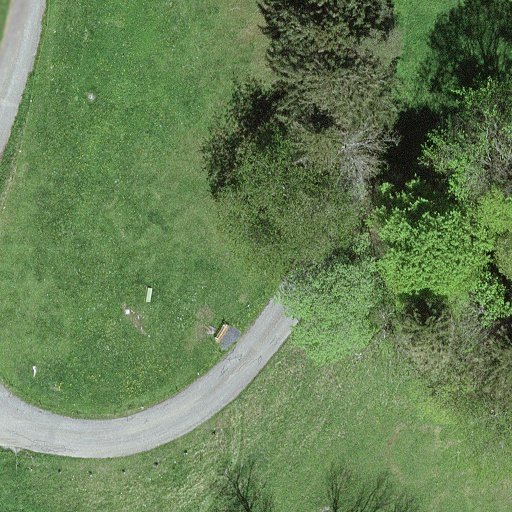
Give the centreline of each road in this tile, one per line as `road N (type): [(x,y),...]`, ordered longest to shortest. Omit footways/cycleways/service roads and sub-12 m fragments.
road 1 (unclassified): [(382,0),(388,105),(271,338),(207,397),(163,424),(116,436),(54,427),(0,407)]
road 2 (unclassified): [(0,122),(27,56),(37,0)]
